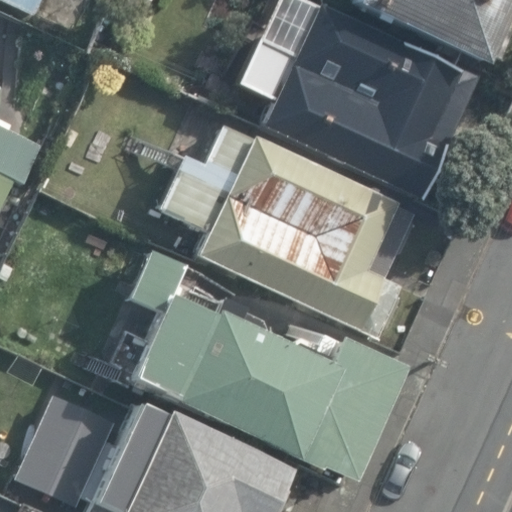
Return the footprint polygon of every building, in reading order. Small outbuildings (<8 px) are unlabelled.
[(340,3),(332,0),(262,0),(227,80),(256,93),(247,113),(416,187),(472,61),(340,3)] [(498,0),(341,0),(340,3),(472,61),(498,0)] [(401,202),(211,119),(196,155),(175,145),(150,203),(194,222),(181,250),(360,328),(383,275),(372,270),(401,202)] [(0,221),(4,223),(20,186),(0,176),(0,221)] [(322,356),(161,285),(120,376),(342,473),(393,360),(332,333),(322,356)] [(264,511),(286,467),(132,395),(77,511),(264,511)] [(111,425),(49,397),(10,482),(72,510),(111,425)]
